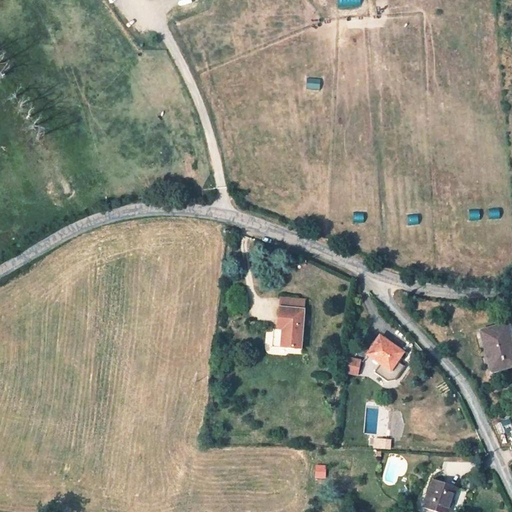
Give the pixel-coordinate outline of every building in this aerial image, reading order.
[(279,334),(284,335),(283,352),(300,353),(304,315),(281,313),(279,334)] [(493,374),(511,369),(511,346),(508,330),(483,336),(493,374)] [(385,389),(406,361),(382,344),(368,360),(385,374),(377,383),(385,389)] [(347,364),(345,382),(360,384),(362,366),(347,364)] [(270,435),(271,421),(254,421),(254,435),(270,435)] [(325,478),(326,465),(315,465),(315,478),(325,478)] [(427,511),(449,511),(456,492),(436,486),(427,511)]
